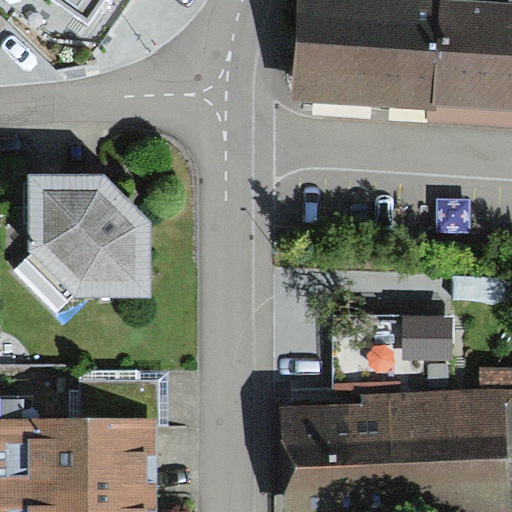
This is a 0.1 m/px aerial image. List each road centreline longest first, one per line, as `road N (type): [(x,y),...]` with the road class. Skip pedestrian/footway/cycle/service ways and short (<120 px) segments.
road 1 (residential): [(225,511),(220,147)]
road 2 (residential): [(511,159),(220,147)]
road 3 (residential): [(217,100),(0,102)]
